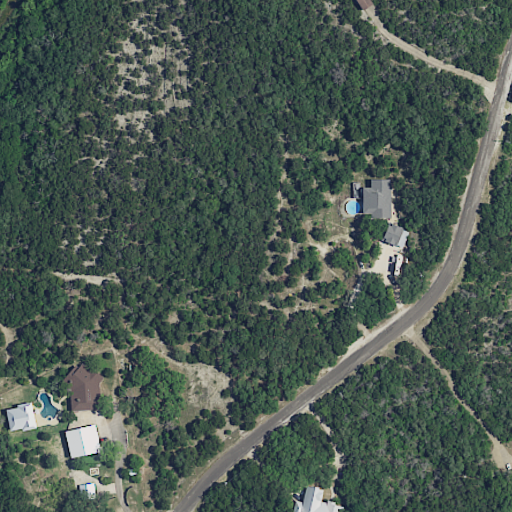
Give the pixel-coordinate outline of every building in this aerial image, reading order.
[(354,0),(362,11),(372,4),(369,0),(354,0)] [(391,218),(390,179),(369,180),(369,187),(362,188),(362,218),(391,218)] [(403,248),(408,230),(387,224),(381,241),(403,248)] [(100,409),(98,375),(92,375),(92,365),(78,366),(78,370),(68,371),(70,411),(100,409)] [(9,432),(34,429),(32,404),(6,407),(9,432)] [(64,431),(70,458),(100,452),(95,425),(64,431)] [(344,511),(345,506),(320,502),(322,490),(305,486),(302,502),(294,501),(292,511),(344,511)]
